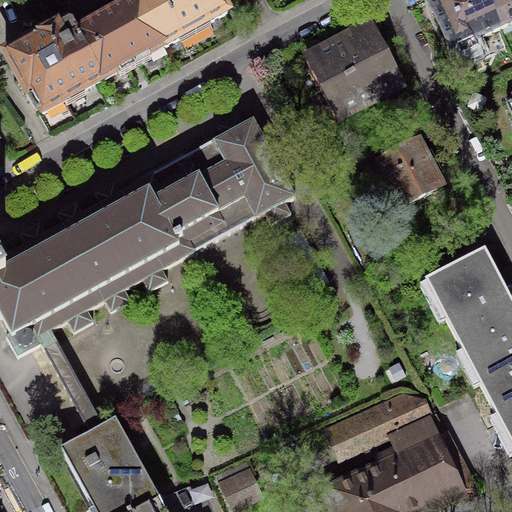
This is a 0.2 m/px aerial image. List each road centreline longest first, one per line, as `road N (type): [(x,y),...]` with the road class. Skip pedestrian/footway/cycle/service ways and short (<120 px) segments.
road 1 (residential): [(0,191),(355,0)]
road 2 (residential): [(393,0),(511,226)]
